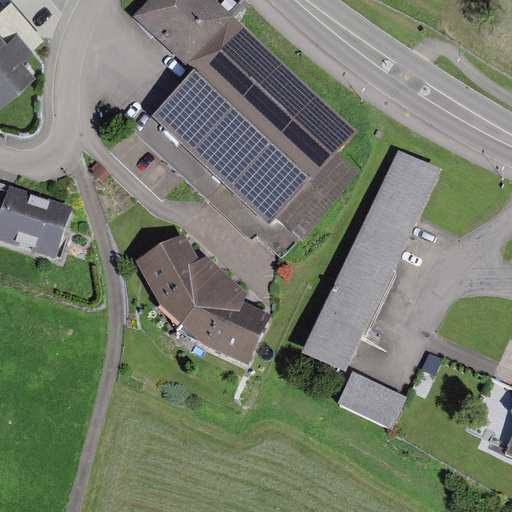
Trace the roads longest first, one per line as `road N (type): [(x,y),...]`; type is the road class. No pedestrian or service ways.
road 1 (track): [(73,511),(109,378),(116,301),(80,168),(65,151)]
road 2 (primary): [(511,140),(433,95),(301,0)]
road 3 (residential): [(0,159),(39,167),(65,151),(69,68),(89,10)]
